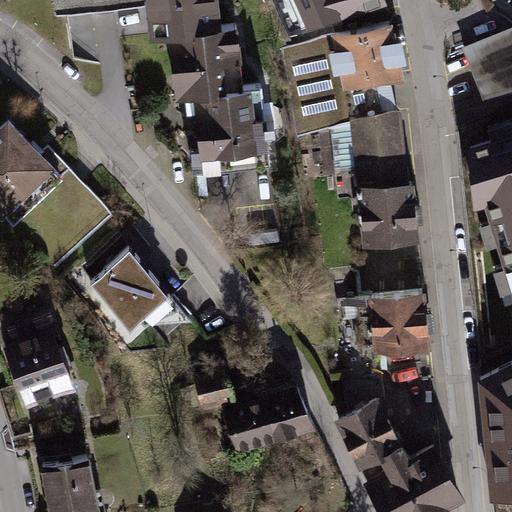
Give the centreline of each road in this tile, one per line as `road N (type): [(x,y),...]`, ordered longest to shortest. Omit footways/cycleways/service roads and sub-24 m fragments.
road 1 (residential): [(367,511),(310,383),(224,260),(56,70),(0,44)]
road 2 (residential): [(480,511),(426,0)]
